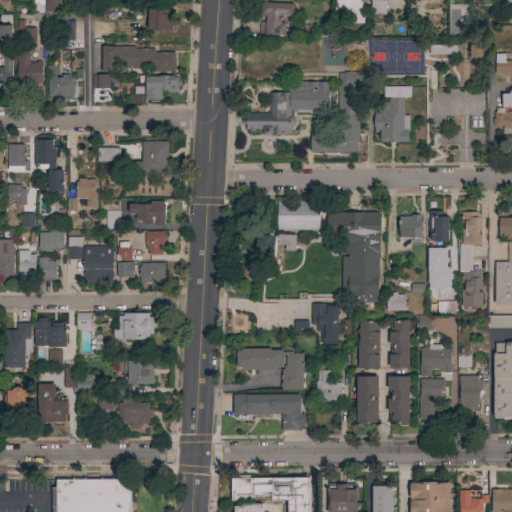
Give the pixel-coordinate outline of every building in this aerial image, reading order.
[(60,0),(60,12),(45,11),(45,0),(60,0)] [(361,0),(361,5),(364,5),(364,23),(351,23),(351,13),(334,12),(334,0),(361,0)] [(386,0),(385,15),(370,14),(370,0),(386,0)] [(293,15),(280,14),(280,23),(285,23),(285,36),(282,36),(282,37),(279,36),(279,35),(259,34),(260,22),(265,22),(265,17),(260,16),(261,2),(293,4),(293,15)] [(171,9),(171,31),(165,31),(165,32),(158,32),(158,30),(147,29),(148,9),(171,9)] [(35,46),(16,46),(17,20),(24,20),(24,28),(35,28),(35,46)] [(74,39),(57,39),(57,21),(74,21),(74,39)] [(0,25),(11,25),(11,39),(0,39),(0,25)] [(429,45),(455,44),(456,54),(429,55),(429,45)] [(101,46),(135,46),(135,49),(154,48),(154,52),(174,52),(174,72),(152,72),(151,69),(132,69),(132,66),(116,67),(116,72),(102,72),(101,46)] [(482,47),(483,59),(470,59),(469,48),(482,47)] [(42,82),(35,82),(35,85),(17,85),(17,52),(29,52),(29,63),(37,63),(37,61),(41,61),(41,63),(42,63),(42,82)] [(511,74),(507,74),(507,76),(504,76),(504,74),(495,74),(495,54),(505,54),(505,61),(511,61),(511,74)] [(0,68),(3,68),(3,66),(11,66),(11,87),(0,87),(0,68)] [(344,73),(344,72),(365,72),(365,87),(359,87),(359,143),(357,143),(357,152),(310,152),(310,132),(338,132),(338,73),(344,73)] [(117,74),(117,79),(120,79),(120,88),(92,88),(92,74),(117,74)] [(61,76),(61,75),(73,75),(73,99),(47,99),(47,76),(61,76)] [(138,93),(137,83),(145,82),(145,77),(176,76),(176,78),(177,78),(177,83),(176,83),(176,84),(178,84),(178,90),(177,91),(175,92),(167,92),(167,91),(161,91),(161,99),(145,100),(145,92),(138,93)] [(305,81),(305,82),(328,82),(328,90),(333,90),(333,97),(328,97),(328,110),(295,110),(295,112),(292,112),(292,110),(290,110),(290,115),(293,116),(294,118),(295,121),(295,124),(293,127),(290,128),(290,134),(283,134),(283,135),(263,135),(263,129),(255,129),(255,131),(248,131),(249,129),(246,129),(246,125),(242,125),(242,118),(246,118),(246,113),(269,113),(269,93),(289,93),(289,91),(287,91),(287,81),(305,81)] [(410,87),(410,97),(403,97),(403,115),(409,115),(409,131),(408,131),(408,142),(379,142),(379,130),(377,130),(377,133),(374,133),(374,110),(379,110),(379,102),(388,102),(388,97),(383,97),(383,86),(410,87)] [(509,93),(509,91),(511,91),(511,107),(502,108),(501,94),(509,93)] [(511,112),(511,134),(502,134),(502,126),(494,126),(494,124),(492,124),(492,119),(494,119),(493,112),(495,112),(495,111),(497,108),(503,108),(503,112),(511,112)] [(53,140),(53,148),(56,148),(56,170),(63,170),(63,175),(66,175),(66,181),(63,181),(63,194),(48,195),(48,169),(38,169),(38,164),(36,164),(36,140),(53,140)] [(167,142),(167,171),(136,171),(136,162),(141,162),(141,142),(167,142)] [(7,145),(24,145),(24,161),(27,161),(27,172),(8,172),(7,145)] [(97,148),(120,148),(120,162),(97,162),(97,148)] [(96,207),(86,207),(86,199),(75,198),(76,182),(78,182),(78,179),(95,180),(95,192),(97,192),(96,207)] [(25,205),(14,205),(14,202),(12,202),(12,199),(7,199),(7,185),(21,185),(21,189),(25,189),(25,205)] [(164,202),(166,202),(166,206),(165,206),(165,225),(153,225),(153,224),(144,224),(144,221),(136,221),(136,214),(129,214),(129,204),(150,204),(150,201),(164,202)] [(276,201),(318,201),(319,211),(320,211),(320,215),(319,215),(319,230),(277,230),(276,201)] [(120,211),(120,229),(105,229),(105,211),(120,211)] [(448,242),(434,242),(434,240),(430,240),(430,233),(434,233),(434,230),(429,230),(429,211),(442,211),(442,217),(448,217),(448,242)] [(377,212),(377,213),(380,213),(380,244),(379,244),(379,258),(378,258),(379,302),(342,302),(341,257),(349,257),(349,254),(344,254),(344,232),(327,232),(326,214),(330,214),(330,213),(377,212)] [(480,228),(478,230),(478,235),(481,235),(481,245),(471,245),(471,271),(479,271),(481,276),(482,290),(478,290),(478,292),(481,292),(481,307),(461,307),(461,290),(464,290),(464,284),(461,284),(461,272),(459,272),(459,244),(461,244),(461,228),(464,228),(464,223),(461,223),(461,212),(476,212),(480,216),(480,228)] [(34,214),(34,227),(21,227),(21,214),(34,214)] [(411,217),(411,215),(420,215),(420,222),(422,222),(422,232),(420,232),(420,238),(399,238),(398,217),(411,217)] [(511,261),(507,261),(507,241),(511,241),(511,239),(498,239),(498,218),(511,218),(511,261)] [(63,233),(63,248),(54,248),(54,249),(52,249),(52,252),(37,252),(37,246),(38,246),(38,233),(63,233)] [(268,235),(268,233),(273,233),(273,235),(276,236),(275,258),(254,257),(255,235),(268,235)] [(296,235),(295,247),(285,247),(285,245),(277,245),(277,234),(296,235)] [(165,235),(165,243),(164,243),(164,250),(162,250),(162,255),(148,255),(148,247),(145,247),(145,245),(144,245),(145,235),(165,235)] [(67,237),(82,237),(82,259),(67,260),(67,237)] [(139,259),(128,259),(128,258),(123,258),(123,252),(125,252),(125,245),(127,245),(126,239),(136,239),(136,245),(139,245),(139,259)] [(0,240),(12,240),(12,254),(13,254),(13,277),(7,277),(7,280),(0,280),(0,240)] [(113,247),(113,273),(114,273),(114,277),(112,277),(112,283),(84,283),(84,269),(83,269),(83,247),(113,247)] [(446,248),(446,257),(448,257),(448,261),(446,261),(446,267),(449,267),(449,269),(450,269),(450,288),(436,288),(436,289),(429,289),(429,282),(428,282),(428,248),(446,248)] [(29,253),(29,255),(35,255),(35,276),(18,276),(17,258),(18,258),(18,253),(29,253)] [(55,279),(38,278),(38,264),(38,257),(48,258),(48,261),(52,261),(52,262),(55,262),(55,279)] [(133,262),(134,277),(117,277),(116,263),(133,262)] [(511,262),(511,305),(495,305),(494,262),(511,262)] [(164,263),(164,279),(161,279),(161,285),(150,285),(150,284),(139,284),(139,276),(138,276),(138,273),(139,273),(139,267),(141,267),(141,264),(164,263)] [(386,311),(386,295),(391,295),(391,293),(396,293),(396,295),(404,295),(404,302),(408,302),(408,306),(405,306),(405,311),(386,311)] [(453,301),(454,314),(437,314),(437,302),(453,301)] [(317,303),(321,303),(321,304),(337,304),(337,344),(320,344),(320,332),(316,332),(316,325),(311,325),(311,303),(317,303)] [(76,313),(90,313),(90,330),(76,329),(76,313)] [(113,316),(123,316),(123,313),(149,313),(149,318),(153,318),(153,334),(149,334),(149,340),(113,339),(113,316)] [(511,315),(511,328),(487,328),(487,316),(511,315)] [(430,316),(431,322),(432,321),(432,329),(433,329),(433,336),(417,336),(417,316),(430,316)] [(51,326),(51,323),(59,323),(59,326),(65,326),(65,345),(55,345),(55,343),(49,343),(49,346),(34,346),(34,322),(37,322),(37,318),(46,318),(46,322),(49,322),(49,326),(51,326)] [(409,368),(389,368),(389,355),(393,355),(393,346),(389,346),(389,332),(393,332),(393,322),(399,322),(399,320),(409,320),(409,368)] [(308,335),(294,335),(294,321),(308,321),(308,335)] [(359,345),(359,321),(365,321),(365,322),(377,322),(377,332),(379,332),(379,346),(377,346),(377,355),(379,355),(379,369),(358,369),(357,345),(359,345)] [(25,351),(25,368),(4,368),(4,338),(11,338),(11,335),(16,335),(16,323),(30,323),(30,351),(25,351)] [(495,354),(495,343),(506,343),(506,346),(511,345),(511,420),(504,420),(504,418),(495,418),(495,416),(493,416),(493,354),(495,354)] [(428,350),(428,345),(450,345),(450,349),(452,349),(452,353),(450,353),(450,370),(435,370),(435,377),(420,377),(420,350),(428,350)] [(270,349),(270,350),(282,350),(282,352),(303,352),(303,366),(307,366),(307,373),(304,373),(304,378),(303,378),(303,383),(304,383),(304,387),(303,387),(303,390),(282,390),(281,370),(284,370),(284,366),(286,366),(286,355),(282,355),(282,359),(283,359),(283,363),(282,363),(282,368),(275,368),(275,370),(241,370),(241,368),(236,368),(236,351),(241,351),(241,349),(270,349)] [(62,350),(61,365),(48,365),(48,350),(62,350)] [(470,368),(457,368),(457,357),(467,356),(467,354),(470,354),(470,368)] [(127,371),(116,371),(116,359),(153,360),(153,384),(127,384),(127,371)] [(77,368),(77,380),(83,380),(83,374),(92,374),(92,390),(76,390),(76,393),(72,393),(72,388),(63,388),(63,368),(77,368)] [(317,382),(317,371),(327,371),(329,371),(329,374),(327,374),(327,383),(341,383),(341,402),(325,402),(325,404),(316,405),(316,396),(315,396),(315,392),(316,392),(316,382),(317,382)] [(378,376),(378,390),(376,390),(376,399),(378,399),(378,413),(376,413),(376,423),(366,423),(366,426),(358,426),(358,424),(356,425),(356,376),(378,376)] [(461,404),(459,404),(459,376),(477,376),(477,380),(481,380),(482,390),(478,390),(478,405),(477,405),(477,409),(461,409),(461,404)] [(409,424),(407,424),(407,426),(400,426),(400,423),(391,423),(389,423),(389,413),(387,413),(387,399),(389,399),(389,390),(387,390),(387,377),(409,377),(409,424)] [(419,397),(420,397),(420,379),(441,379),(441,398),(437,398),(437,412),(434,412),(434,420),(419,420),(419,397)] [(55,384),(55,397),(66,397),(66,401),(68,401),(68,414),(68,422),(49,422),(49,424),(38,424),(38,405),(37,405),(37,384),(55,384)] [(13,389),(14,388),(17,387),(19,387),(22,389),(23,390),(28,390),(28,395),(31,395),(31,421),(4,422),(4,395),(6,395),(6,390),(12,390),(13,389)] [(95,395),(116,394),(117,408),(96,409),(95,395)] [(246,394),(246,395),(299,394),(300,414),(304,414),(304,427),(301,427),(301,431),(281,431),(281,414),(247,415),(247,418),(235,418),(235,415),(233,415),(233,395),(246,394)] [(151,410),(152,411),(152,413),(152,415),(151,417),(150,418),(149,418),(149,424),(140,424),(140,428),(131,428),(131,424),(126,424),(126,429),(115,429),(115,410),(117,411),(117,403),(121,403),(121,399),(141,399),(141,403),(149,403),(149,409),(151,410)] [(237,478),(237,476),(249,476),(249,478),(287,478),(287,475),(294,475),(294,478),(304,478),(304,475),(309,475),(309,511),(288,511),(288,501),(272,501),(272,496),(251,496),(251,501),(231,501),(231,478),(237,478)] [(51,511),(51,488),(56,488),(56,480),(131,479),(131,511),(51,511)] [(409,511),(409,483),(419,483),(419,484),(423,484),(423,482),(436,482),(436,484),(440,484),(440,483),(450,483),(450,511),(409,511)] [(356,483),(356,495),(357,495),(357,499),(356,499),(356,506),(357,506),(357,511),(327,511),(327,490),(327,483),(356,483)] [(392,486),(392,511),(372,511),(372,486),(392,486)] [(511,489),(511,511),(502,511),(491,511),(491,489),(511,489)] [(488,495),(488,503),(482,503),(482,511),(458,511),(458,499),(480,499),(480,495),(488,495)]
